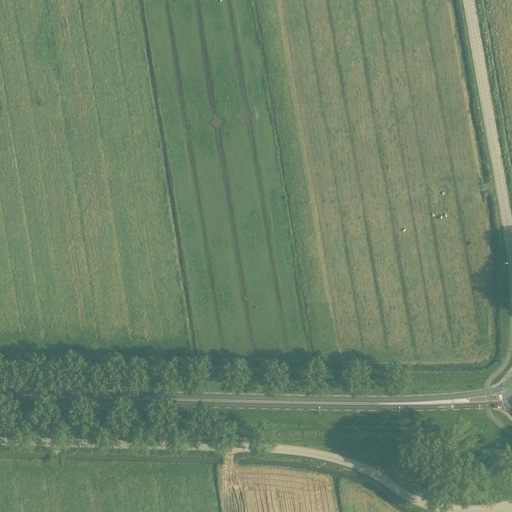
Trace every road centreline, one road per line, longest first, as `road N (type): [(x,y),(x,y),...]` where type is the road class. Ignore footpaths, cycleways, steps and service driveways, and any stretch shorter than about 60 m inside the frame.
road 1 (unclassified): [(0,441),(289,450),(360,468),(421,506),(464,511)]
road 2 (primary): [(426,402),(0,395)]
road 3 (unclassified): [(511,253),(468,0)]
